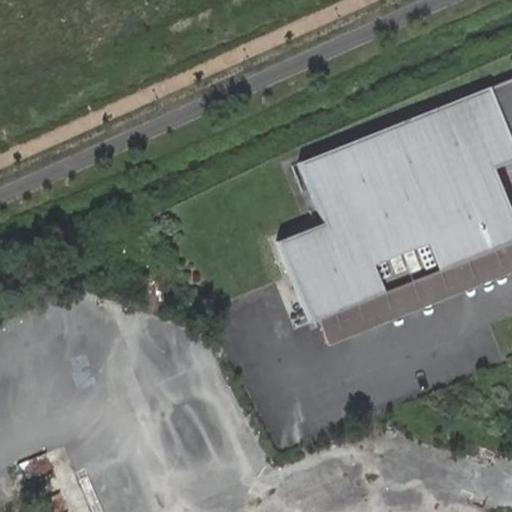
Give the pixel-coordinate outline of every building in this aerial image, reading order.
[(511,75),(296,161),(320,222),(274,240),(306,321),(314,318),(511,240),(511,221),(492,169),(511,161),(511,75)] [(511,240),(314,318),(324,344),(511,270),(511,240)] [(65,452),(90,511),(180,511),(158,459),(139,467),(110,468),(109,407),(129,398),(123,384),(110,384),(110,361),(102,343),(103,376),(100,376),(64,391),(67,399),(119,398),(67,420),(65,420),(65,452)] [(468,488),(480,444),(461,438),(448,483),(468,488)] [(511,458),(484,447),(466,489),(511,508),(511,458)]
